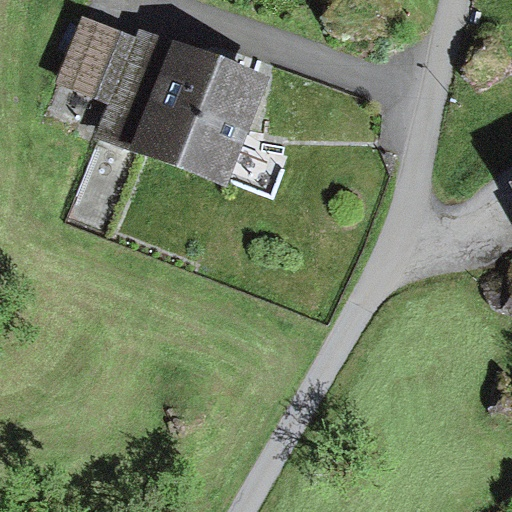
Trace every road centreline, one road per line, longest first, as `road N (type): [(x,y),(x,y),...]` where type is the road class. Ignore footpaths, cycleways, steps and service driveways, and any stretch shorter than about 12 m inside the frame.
road 1 (residential): [(454,0),(393,237),(242,511)]
road 2 (track): [(393,237),(464,226),(511,188)]
